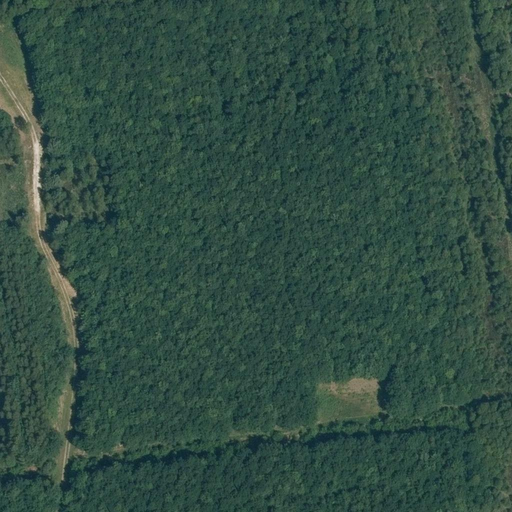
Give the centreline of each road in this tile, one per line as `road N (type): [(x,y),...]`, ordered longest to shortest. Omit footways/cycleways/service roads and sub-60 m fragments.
road 1 (track): [(511,396),(486,397),(464,427),(0,488)]
road 2 (track): [(0,82),(29,153),(32,232),(66,309),(68,382),(52,511)]
road 3 (track): [(507,194),(471,0)]
